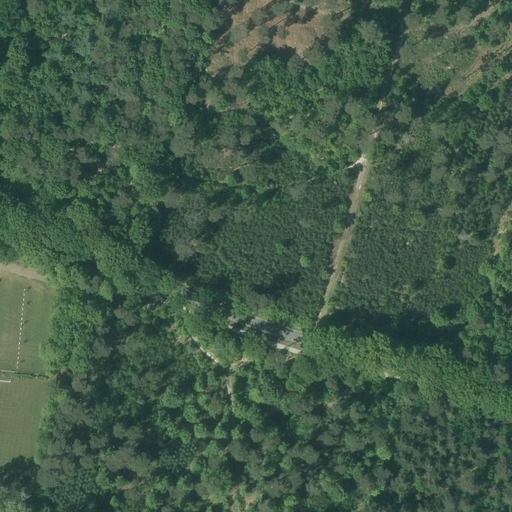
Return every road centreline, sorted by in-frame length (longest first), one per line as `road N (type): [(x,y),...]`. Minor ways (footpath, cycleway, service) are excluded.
road 1 (secondary): [(511,392),(238,317),(0,218)]
road 2 (track): [(363,160),(309,356)]
